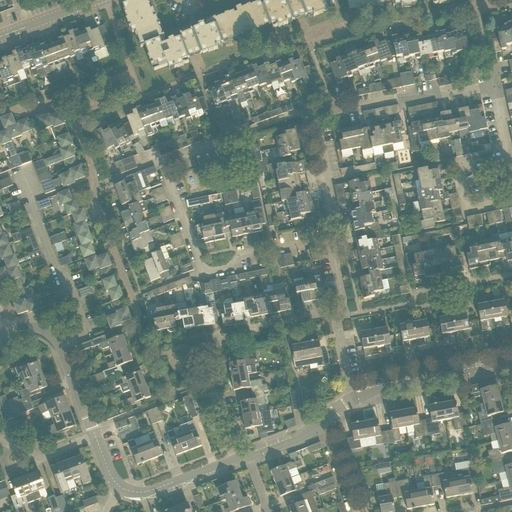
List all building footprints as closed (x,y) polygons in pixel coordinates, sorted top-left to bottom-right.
[(148,1),(147,1),(146,0),(135,0),(123,5),(125,11),(124,11),(126,19),(125,19),(129,28),(130,28),(132,33),(134,32),(137,39),(161,30),(159,22),(158,23),(153,9),(150,10),(148,5),(149,4),(148,1)] [(257,3),(254,5),(262,28),(271,25),(272,28),(278,26),(278,27),(288,24),(287,23),(292,21),(294,20),(300,18),(292,0),(275,0),(274,1),(273,0),(268,0),(269,2),(264,4),(264,3),(261,4),(260,1),(259,1),(259,3),(257,3)] [(292,0),(300,18),(305,16),(307,15),(308,17),(313,16),(313,17),(322,13),(322,12),(330,9),(329,8),(335,6),(332,0),(292,0)] [(347,0),(350,11),(355,10),(356,11),(364,10),(364,11),(374,9),(373,8),(373,4),(377,4),(378,7),(381,6),(381,5),(378,5),(377,2),(384,0),(385,0),(386,4),(385,0),(347,0)] [(385,0),(386,4),(385,0),(393,0),(394,2),(392,2),(392,4),(393,7),(395,7),(396,9),(401,8),(401,9),(410,7),(411,6),(424,3),(423,0),(385,0)] [(251,33),(262,28),(254,5),(250,6),(249,5),(246,6),(246,7),(241,9),(240,7),(235,9),(237,13),(234,14),(233,12),(228,14),(227,13),(224,14),(224,16),(220,17),(228,40),(227,36),(234,33),(236,37),(233,38),(234,39),(237,38),(238,39),(251,34),(251,33)] [(191,32),(186,34),(195,56),(200,54),(202,53),(208,51),(208,52),(217,49),(217,48),(222,46),(221,44),(223,43),(223,42),(221,42),(219,39),(227,36),(228,40),(220,17),(215,19),(215,18),(211,19),(212,20),(206,22),(207,25),(204,26),(203,23),(193,27),(194,31),(192,31),(191,29),(190,30),(190,31),(191,32)] [(511,43),(508,24),(503,25),(504,28),(497,30),(498,38),(496,39),(492,40),(494,53),(501,52),(500,50),(505,49),(505,46),(511,44),(511,43)] [(104,47),(111,44),(104,26),(97,28),(97,29),(91,32),(90,28),(86,30),(93,51),(100,48),(100,51),(105,49),(104,47)] [(81,51),(82,55),(88,53),(90,59),(96,57),(93,51),(86,30),(85,30),(85,31),(79,34),(78,30),(73,32),(81,51)] [(165,38),(163,34),(161,30),(137,39),(140,48),(145,46),(148,57),(147,57),(151,66),(152,66),(154,71),(167,66),(169,70),(174,68),(174,69),(183,66),(183,65),(188,63),(187,59),(195,56),(185,32),(180,34),(181,37),(179,38),(179,39),(174,41),(173,39),(168,40),(169,43),(166,44),(164,39),(165,38)] [(69,36),(63,39),(70,57),(72,64),(78,62),(78,61),(76,55),(75,56),(75,53),(81,51),(73,32),(73,31),(68,33),(69,36)] [(444,53),(439,32),(435,33),(435,36),(428,38),(433,58),(437,57),(436,54),(443,52),(444,53)] [(440,32),(439,32),(444,53),(445,58),(452,57),(452,55),(457,54),(457,53),(452,33),(452,34),(445,35),(445,32),(440,33),(440,32)] [(465,34),(458,35),(457,32),(452,33),(457,53),(463,52),(464,55),(468,54),(469,55),(476,54),(473,41),(466,42),(465,34)] [(404,38),(397,39),(396,36),(392,37),(396,57),(402,56),(403,60),(408,58),(408,57),(404,37),(403,37),(404,38)] [(416,38),(409,39),(409,36),(404,37),(408,57),(414,56),(415,59),(421,57),(416,37),(416,38)] [(428,38),(422,39),(421,36),(416,37),(421,57),(427,56),(427,59),(433,58),(428,38)] [(70,57),(63,39),(62,37),(58,39),(59,43),(53,45),(62,71),(67,69),(64,60),(70,59),(72,64),(70,57)] [(395,58),(396,57),(392,37),(391,37),(392,40),(386,43),(385,42),(378,44),(377,41),(373,43),(380,62),(386,60),(388,63),(392,61),(390,57),(395,56),(395,58)] [(380,62),(373,43),(372,41),(367,43),(369,47),(363,49),(370,68),(373,67),(372,63),(379,61),(379,62),(380,62)] [(53,45),(46,48),(44,44),(40,46),(50,73),(55,71),(56,73),(62,71),(53,45)] [(32,46),(28,48),(38,74),(39,78),(45,76),(45,75),(50,73),(40,46),(39,46),(40,47),(34,50),(32,46)] [(20,48),(15,50),(16,51),(22,68),(23,70),(30,67),(31,70),(30,70),(33,77),(38,74),(28,48),(27,48),(28,49),(21,52),(20,48)] [(363,49),(356,52),(354,48),(350,50),(357,69),(363,67),(364,70),(370,68),(363,49)] [(356,69),(357,69),(350,50),(349,50),(350,51),(346,53),(347,56),(340,59),(348,78),(352,76),(351,73),(357,71),(356,69)] [(13,56),(6,59),(13,77),(16,84),(21,82),(21,81),(19,76),(18,76),(17,73),(23,71),(23,70),(22,68),(16,51),(11,53),(13,56)] [(0,78),(1,79),(3,85),(4,88),(16,84),(13,77),(6,59),(6,57),(1,59),(2,63),(0,63),(0,78)] [(348,78),(340,59),(340,57),(335,59),(336,63),(330,65),(332,73),(326,76),(331,88),(338,86),(337,85),(342,83),(341,80),(347,77),(347,78),(348,78)] [(300,60),(294,63),(292,59),(287,61),(288,62),(295,82),(295,81),(302,78),(303,82),(307,80),(308,81),(315,78),(310,66),(303,68),(300,60)] [(288,62),(281,65),(280,61),(275,63),(276,64),(283,83),(289,80),(291,84),(295,82),(288,62)] [(276,64),(269,67),(268,63),(263,65),(264,66),(271,84),(277,82),(278,86),(283,84),(283,83),(276,64)] [(264,66),(257,69),(256,65),(252,67),(258,85),(259,87),(265,84),(267,88),(271,86),(271,85),(271,84),(264,66)] [(258,85),(252,67),(251,66),(246,68),(248,71),(241,73),(249,93),(253,91),(251,88),(258,85),(258,87),(259,87),(258,85)] [(402,74),(400,74),(400,78),(401,81),(402,87),(414,84),(413,79),(411,72),(402,74)] [(241,73),(234,76),(233,73),(228,75),(229,76),(236,94),(242,92),(245,101),(250,99),(248,93),(249,93),(241,73)] [(461,75),(454,76),(454,74),(449,75),(451,85),(462,83),(461,75)] [(236,95),(236,94),(229,76),(224,77),(226,81),(219,83),(227,103),(231,101),(229,98),(236,95)] [(389,90),(396,88),(394,80),(387,81),(388,84),(389,90)] [(227,103),(219,83),(219,82),(214,84),(215,87),(208,90),(216,109),(221,108),(219,104),(225,102),(226,103),(227,103)] [(187,95),(183,97),(191,118),(192,122),(198,120),(198,117),(203,116),(202,112),(208,110),(203,97),(197,99),(196,96),(189,99),(187,95)] [(186,119),(190,118),(183,97),(183,98),(177,101),(175,97),(171,99),(178,120),(179,120),(178,119),(185,116),(186,119)] [(158,100),(168,126),(166,121),(172,118),(174,122),(174,123),(175,126),(180,124),(178,120),(171,99),(170,99),(171,100),(165,103),(163,99),(159,101),(158,100)] [(162,128),(168,126),(158,100),(154,102),(155,105),(149,107),(156,127),(161,125),(162,128)] [(479,131),(487,129),(482,105),(468,108),(469,112),(470,118),(466,119),(469,134),(479,131)] [(140,107),(136,108),(144,129),(147,137),(154,135),(151,129),(156,127),(149,107),(142,110),(140,107)] [(137,131),(144,129),(136,108),(135,108),(136,110),(132,111),(133,115),(126,117),(128,123),(122,126),(121,125),(131,144),(131,143),(128,138),(133,135),(134,137),(139,135),(137,131)] [(470,118),(469,112),(468,108),(457,110),(459,116),(455,117),(458,132),(459,136),(469,135),(469,134),(466,119),(470,118)] [(269,112),(268,113),(268,112),(262,114),(262,115),(258,117),(260,122),(271,118),(269,112)] [(455,117),(452,118),(450,112),(440,114),(441,118),(442,124),(446,124),(448,134),(458,132),(455,117)] [(62,125),(64,124),(60,113),(38,121),(42,131),(51,127),(52,128),(50,129),(54,139),(57,138),(66,135),(62,125)] [(442,124),(441,118),(440,114),(430,116),(433,130),(437,129),(439,140),(449,138),(448,134),(446,124),(442,124)] [(437,129),(433,130),(430,116),(431,120),(421,122),(423,132),(426,131),(429,142),(439,140),(437,129)] [(31,129),(27,119),(27,118),(16,123),(17,125),(6,129),(7,131),(10,140),(21,136),(20,133),(31,129)] [(247,124),(245,118),(234,123),(236,128),(247,124)] [(224,120),(216,123),(220,134),(228,131),(224,120)] [(392,124),(391,120),(381,122),(384,136),(380,137),(384,155),(393,153),(392,145),(390,135),(394,134),(392,124)] [(380,137),(384,136),(381,122),(382,126),(372,128),(374,138),(370,139),(373,157),(384,155),(380,137)] [(401,137),(405,136),(402,122),(392,124),(394,134),(390,135),(392,145),(402,143),(401,137)] [(426,131),(423,132),(421,122),(411,124),(411,128),(407,129),(412,153),(421,151),(420,149),(430,147),(429,142),(426,131)] [(361,126),(355,127),(355,123),(350,124),(353,138),(349,139),(351,149),(357,148),(358,152),(362,151),(359,137),(363,136),(361,126)] [(349,139),(353,138),(350,124),(351,128),(337,131),(342,159),(352,157),(350,150),(351,149),(349,139)] [(363,136),(359,137),(362,151),(372,149),(373,157),(370,139),(374,138),(372,128),(366,129),(365,124),(361,125),(361,126),(363,136)] [(127,146),(131,144),(121,125),(115,129),(113,125),(108,128),(119,147),(120,147),(119,146),(125,143),(127,146)] [(115,150),(119,147),(108,128),(109,129),(103,132),(101,129),(97,132),(107,150),(113,146),(115,150)] [(288,142),(297,140),(295,130),(281,133),(282,137),(276,138),(278,148),(289,146),(288,142)] [(10,140),(7,131),(0,133),(0,145),(0,146),(5,144),(10,157),(8,158),(12,169),(20,166),(20,165),(16,155),(10,140)] [(200,142),(197,133),(196,131),(190,133),(192,139),(187,141),(189,146),(200,142)] [(263,140),(261,134),(261,133),(250,135),(251,142),(263,140)] [(70,146),(72,145),(68,134),(66,135),(57,138),(54,139),(55,140),(57,139),(60,150),(58,150),(60,154),(44,160),(46,166),(74,156),(70,146)] [(187,141),(186,141),(184,135),(173,139),(178,150),(189,146),(187,141)] [(166,155),(178,150),(173,139),(173,140),(175,145),(170,147),(167,141),(162,143),(166,155)] [(463,156),(461,144),(460,139),(453,141),(454,146),(456,158),(463,156)] [(295,151),(300,150),(297,140),(288,142),(289,146),(278,148),(280,159),(296,155),(295,151)] [(160,157),(166,155),(162,143),(151,148),(153,153),(158,151),(160,157)] [(470,155),(470,154),(467,143),(461,144),(463,156),(470,155)] [(485,152),(484,151),(483,145),(471,147),(473,154),(485,152)] [(31,161),(28,152),(24,154),(24,152),(16,155),(20,165),(31,161)] [(260,152),(253,153),(255,161),(261,160),(260,152)] [(80,166),(78,167),(74,156),(46,166),(46,167),(63,161),(66,172),(59,174),(60,178),(51,182),(50,178),(39,182),(44,195),(74,183),(73,182),(84,177),(80,166)] [(135,162),(133,157),(133,156),(121,161),(123,166),(135,162)] [(256,168),(268,165),(267,159),(261,160),(255,161),(256,168)] [(46,166),(44,160),(43,160),(32,164),(35,171),(46,166)] [(125,172),(123,166),(121,161),(114,163),(118,175),(125,172)] [(288,161),(268,165),(269,172),(270,173),(276,172),(278,182),(288,180),(288,176),(297,174),(305,172),(303,162),(289,165),(288,161)] [(125,172),(137,168),(135,162),(123,166),(125,172)] [(268,165),(256,168),(258,174),(260,186),(266,185),(263,173),(269,172),(268,165)] [(46,167),(46,166),(35,171),(37,176),(48,172),(46,167)] [(355,168),(354,166),(340,169),(342,176),(356,173),(355,168)] [(435,167),(437,167),(437,166),(417,171),(419,181),(429,178),(430,182),(440,180),(438,170),(436,171),(435,167)] [(146,177),(157,173),(154,167),(143,171),(146,177)] [(127,181),(114,186),(118,196),(128,192),(129,196),(143,190),(139,180),(146,177),(143,171),(125,178),(127,181)] [(39,182),(50,178),(48,172),(37,176),(39,182)] [(299,184),(297,174),(288,176),(288,180),(278,182),(280,192),(291,189),(290,186),(299,184)] [(0,187),(1,190),(12,186),(9,178),(0,181),(0,187)] [(419,181),(415,181),(417,191),(421,191),(431,188),(432,193),(438,192),(442,191),(440,180),(430,182),(429,178),(419,181)] [(348,183),(342,184),(343,188),(349,187),(350,193),(360,190),(362,195),(371,193),(369,183),(363,184),(362,180),(348,183)] [(305,188),(301,189),(299,184),(290,186),(291,189),(280,192),(282,202),(286,201),(297,199),(296,195),(309,192),(306,193),(305,188)] [(260,198),(259,196),(257,186),(250,188),(253,200),(260,198)] [(153,198),(165,194),(162,187),(151,192),(153,198)] [(421,191),(417,191),(419,202),(430,199),(431,203),(440,201),(444,200),(449,199),(448,193),(443,194),(442,191),(438,192),(432,193),(431,188),(421,191)] [(141,197),(145,196),(143,190),(129,196),(128,192),(118,196),(121,206),(124,205),(125,209),(142,202),(141,197)] [(350,193),(336,196),(337,200),(345,198),(346,198),(351,197),(352,204),(354,203),(355,207),(369,204),(373,203),(371,193),(362,195),(360,190),(350,193)] [(72,201),(69,191),(68,191),(56,195),(61,206),(63,206),(67,215),(78,211),(74,201),(72,201)] [(238,203),(236,191),(230,192),(232,204),(238,203)] [(225,206),(232,204),(230,192),(222,194),(225,206)] [(282,202),(283,207),(287,206),(288,211),(299,208),(298,204),(311,201),(309,192),(296,195),(297,199),(286,201),(282,202)] [(155,204),(167,200),(165,194),(153,198),(155,204)] [(402,194),(397,195),(399,206),(406,204),(403,194),(402,194)] [(210,202),(211,202),(209,196),(198,199),(200,205),(210,203),(210,202)] [(389,210),(396,208),(394,198),(387,200),(389,210)] [(39,211),(50,206),(47,199),(36,203),(39,211)] [(444,200),(431,203),(430,199),(419,202),(421,211),(432,209),(433,213),(442,211),(441,205),(445,204),(444,200)] [(9,214),(21,209),(18,201),(6,206),(9,214)] [(305,214),(314,212),(311,201),(298,204),(299,208),(288,211),(284,212),(285,217),(289,216),(290,221),(306,218),(305,214)] [(142,213),(147,211),(144,202),(142,202),(125,209),(126,212),(120,214),(124,223),(134,220),(133,216),(142,213)] [(356,210),(349,212),(352,222),(362,220),(362,216),(371,214),(375,213),(373,203),(369,204),(355,207),(356,210)] [(161,217),(172,213),(169,206),(158,211),(161,217)] [(261,225),(265,225),(262,208),(253,210),(254,211),(244,213),(246,223),(250,222),(253,233),(262,231),(261,225)] [(392,220),(398,218),(396,208),(389,210),(392,220)] [(442,211),(433,213),(432,209),(421,211),(423,222),(420,223),(422,230),(435,227),(435,224),(444,222),(442,211)] [(85,222),(87,221),(83,210),(78,211),(67,215),(70,214),(74,223),(72,224),(76,236),(88,231),(85,222)] [(502,222),(500,211),(493,212),(495,224),(502,222)] [(489,225),(495,224),(493,212),(486,213),(489,225)] [(136,226),(146,223),(142,213),(133,216),(134,220),(124,223),(124,224),(121,225),(122,229),(125,227),(127,233),(138,229),(136,226)] [(163,223),(174,219),(172,213),(161,217),(158,218),(160,224),(163,223)] [(250,222),(246,223),(244,213),(234,215),(236,225),(239,224),(242,235),(253,233),(250,222)] [(227,232),(224,217),(223,214),(213,216),(215,226),(211,226),(215,242),(225,239),(223,233),(227,232)] [(273,215),(272,215),(272,214),(266,215),(269,227),(275,226),(273,215)] [(373,221),(371,214),(362,216),(362,220),(352,222),(354,232),(364,230),(364,234),(378,232),(379,231),(380,231),(379,228),(378,225),(377,223),(373,221)] [(239,224),(236,225),(234,215),(224,217),(227,232),(231,231),(232,238),(242,235),(239,224)] [(482,226),(480,215),(473,216),(476,228),(482,226)] [(211,226),(215,226),(213,216),(203,218),(204,225),(196,226),(199,240),(203,239),(204,244),(215,242),(211,226)] [(469,229),(476,228),(473,216),(466,217),(469,229)] [(140,235),(149,232),(146,223),(136,226),(138,229),(127,233),(125,234),(126,238),(129,237),(131,243),(141,239),(140,235)] [(23,239),(33,236),(30,228),(11,236),(14,243),(23,239)] [(76,236),(71,238),(75,248),(78,247),(83,259),(85,258),(95,255),(91,244),(93,243),(88,231),(76,236)] [(432,239),(442,236),(441,231),(430,233),(432,239)] [(53,246),(67,240),(64,232),(49,238),(53,246)] [(145,253),(156,249),(149,232),(140,235),(141,239),(131,243),(135,253),(143,250),(145,253)] [(377,241),(379,240),(378,232),(364,234),(365,238),(355,240),(357,250),(356,251),(368,248),(369,252),(379,250),(377,241)] [(171,243),(182,239),(180,233),(169,237),(171,243)] [(499,242),(498,238),(498,234),(492,235),(492,239),(488,240),(491,250),(487,251),(489,261),(499,259),(498,257),(503,257),(499,242)] [(393,247),(399,246),(397,235),(390,237),(393,247)] [(30,261),(41,257),(33,236),(23,239),(14,243),(28,238),(33,252),(28,254),(30,261)] [(173,250),(184,246),(182,239),(171,243),(173,250)] [(487,251),(491,250),(488,240),(479,242),(481,252),(477,253),(480,267),(489,265),(488,262),(489,261),(487,251)] [(511,250),(510,240),(499,242),(503,257),(506,256),(507,262),(511,260),(511,250)] [(468,244),(464,245),(465,252),(468,266),(469,270),(480,267),(477,253),(481,252),(479,242),(468,244)] [(14,254),(11,255),(7,246),(0,248),(0,256),(1,260),(4,260),(7,270),(18,266),(14,254)] [(155,264),(169,259),(164,246),(156,249),(145,253),(148,261),(143,263),(146,272),(157,268),(155,264)] [(395,257),(401,256),(399,246),(393,247),(395,257)] [(454,247),(445,249),(447,264),(451,263),(452,269),(453,273),(457,272),(463,271),(463,268),(462,267),(458,247),(454,248),(454,247)] [(319,260),(319,258),(317,248),(310,250),(312,262),(319,260)] [(379,250),(369,252),(368,248),(356,251),(355,253),(357,261),(360,261),(370,258),(371,262),(381,260),(379,250)] [(451,263),(447,264),(445,249),(444,250),(445,254),(435,256),(438,270),(441,269),(443,275),(453,273),(452,269),(451,263)] [(424,254),(419,255),(418,252),(405,255),(408,271),(413,270),(415,280),(416,281),(425,279),(424,275),(423,269),(427,268),(425,258),(424,254)] [(294,266),(291,254),(285,255),(287,267),(294,266)] [(61,267),(72,263),(69,255),(58,260),(61,267)] [(109,267),(111,266),(107,255),(97,258),(95,256),(83,261),(88,273),(99,268),(99,269),(97,270),(101,281),(113,277),(109,267)] [(280,269),(287,267),(285,255),(278,257),(280,269)] [(397,267),(403,265),(401,256),(395,257),(397,267)] [(434,271),(438,270),(435,256),(425,258),(427,268),(423,269),(424,275),(425,279),(436,277),(434,271)] [(33,269),(44,265),(41,257),(30,261),(33,269)] [(381,260),(371,262),(370,258),(360,261),(362,271),(364,270),(365,274),(383,270),(381,260)] [(165,261),(169,260),(169,259),(155,264),(157,268),(146,272),(150,282),(163,277),(162,274),(168,271),(165,261)] [(182,274),(194,270),(191,264),(180,268),(182,274)] [(394,278),(406,275),(403,265),(397,267),(392,269),(394,278)] [(16,267),(18,266),(7,270),(5,271),(9,281),(7,282),(11,293),(22,289),(18,279),(20,278),(16,267)] [(260,277),(269,275),(268,269),(259,271),(260,277)] [(379,271),(383,270),(365,274),(365,277),(359,279),(361,289),(372,287),(371,282),(381,280),(379,271)] [(250,279),(260,277),(259,271),(249,273),(250,278),(250,279)] [(250,279),(250,278),(249,273),(238,275),(239,281),(250,279)] [(409,293),(409,291),(406,275),(394,278),(394,279),(399,278),(401,287),(399,287),(401,295),(409,293)] [(238,287),(235,276),(228,277),(231,289),(238,287)] [(315,280),(305,281),(307,292),(311,291),(313,301),(322,299),(321,290),(322,290),(319,276),(314,277),(315,280)] [(119,287),(117,287),(113,277),(101,281),(106,293),(107,292),(111,301),(123,297),(119,287)] [(183,286),(192,282),(190,277),(181,280),(183,286)] [(173,290),(183,286),(181,280),(171,284),(173,290)] [(213,293),(219,291),(217,280),(210,281),(213,293)] [(383,291),(381,281),(381,280),(371,282),(372,287),(361,289),(364,299),(378,296),(377,292),(383,291)] [(204,295),(213,293),(210,281),(201,283),(204,295)] [(311,291),(307,292),(305,281),(294,283),(297,298),(301,297),(302,303),(313,301),(311,291)] [(164,293),(173,290),(171,284),(161,288),(164,293)] [(288,290),(284,290),(282,284),(272,285),(273,292),(275,302),(279,301),(281,312),(291,310),(288,297),(289,297),(288,290)] [(80,298),(91,294),(89,286),(78,290),(80,298)] [(22,289),(11,293),(15,303),(13,304),(17,315),(28,311),(39,307),(36,298),(25,302),(25,300),(27,300),(22,288),(22,289)] [(150,298),(164,293),(161,288),(152,291),(148,293),(150,298)] [(279,301),(275,302),(273,292),(263,294),(265,304),(269,303),(271,317),(275,316),(274,313),(281,312),(279,301)] [(55,293),(41,298),(45,307),(59,302),(55,293)] [(269,303),(265,304),(263,294),(253,296),(255,306),(259,305),(261,319),(265,318),(264,315),(270,314),(271,317),(269,303)] [(259,305),(255,306),(253,296),(242,298),(243,302),(246,317),(250,316),(250,318),(260,316),(261,319),(259,305)] [(121,299),(123,298),(123,297),(111,301),(111,302),(109,303),(114,315),(106,318),(109,327),(131,319),(127,308),(125,309),(121,299)] [(234,304),(233,304),(232,297),(227,298),(225,299),(223,303),(224,309),(219,310),(220,317),(221,317),(223,327),(234,325),(232,315),(236,314),(234,304)] [(502,326),(508,325),(504,300),(491,303),(494,320),(501,318),(502,326)] [(190,301),(186,302),(187,308),(189,318),(193,317),(195,328),(195,331),(198,330),(198,327),(205,326),(203,315),(199,316),(197,306),(192,307),(190,301)] [(236,314),(232,315),(234,325),(235,328),(244,326),(243,317),(246,317),(243,302),(234,304),(236,314)] [(207,304),(197,306),(199,316),(203,315),(205,326),(215,324),(214,322),(218,321),(215,303),(207,304)] [(486,321),(494,320),(491,303),(477,305),(481,330),(487,329),(486,321)] [(177,310),(176,306),(166,308),(168,317),(164,318),(166,329),(167,329),(167,331),(170,333),(177,331),(175,325),(180,324),(177,310)] [(164,318),(168,317),(166,308),(155,310),(157,316),(153,317),(155,331),(166,329),(164,318)] [(193,317),(189,318),(187,308),(177,310),(180,324),(183,323),(184,330),(195,328),(193,317)] [(470,338),(467,323),(466,313),(452,316),(456,332),(462,331),(464,339),(470,338)] [(447,334),(456,332),(452,316),(439,318),(443,342),(449,341),(447,334)] [(431,345),(428,330),(426,320),(413,323),(416,340),(423,338),(424,346),(431,345)] [(408,341),(416,340),(413,323),(399,325),(404,350),(409,349),(408,341)] [(392,352),(389,337),(387,328),(374,330),(377,347),(384,345),(385,354),(392,352)] [(368,348),(377,347),(374,330),(360,333),(365,357),(370,356),(368,348)] [(123,336),(107,341),(105,335),(78,346),(80,352),(100,344),(102,350),(110,347),(112,355),(128,349),(123,336)] [(485,353),(484,343),(482,335),(476,336),(479,354),(485,353)] [(474,355),(479,354),(476,336),(470,337),(474,355)] [(327,353),(321,354),(318,341),(305,343),(309,366),(316,364),(317,367),(329,365),(327,353)] [(302,367),(309,366),(305,343),(292,346),(295,362),(293,362),(294,368),(295,368),(296,371),(302,370),(302,367)] [(446,360),(444,350),(444,346),(438,347),(441,361),(446,360)] [(434,362),(441,361),(438,347),(432,348),(434,362)] [(119,366),(132,361),(128,349),(112,355),(115,362),(107,365),(109,369),(101,372),(101,373),(90,378),(92,383),(105,378),(121,373),(119,366)] [(256,365),(258,365),(256,352),(240,355),(242,361),(228,364),(231,378),(249,374),(257,373),(256,365)] [(407,367),(405,357),(404,353),(398,355),(401,368),(407,367)] [(395,369),(401,368),(398,355),(392,356),(395,369)] [(368,375),(367,374),(365,361),(359,362),(361,376),(368,375)] [(37,363),(30,366),(29,363),(11,370),(14,378),(19,376),(22,383),(42,375),(37,363)] [(141,372),(113,382),(115,387),(119,386),(122,393),(130,390),(146,384),(141,372)] [(249,374),(231,378),(233,391),(251,388),(252,394),(263,392),(263,391),(268,391),(266,384),(262,385),(261,379),(250,381),(249,374)] [(17,398),(7,402),(13,418),(20,416),(19,415),(17,408),(31,402),(29,397),(40,393),(39,390),(46,387),(42,375),(22,383),(25,389),(18,392),(21,400),(18,401),(17,398)] [(94,389),(107,384),(105,378),(92,383),(94,389)] [(496,386),(484,389),(483,383),(470,386),(472,395),(473,398),(480,396),(482,404),(499,399),(496,386)] [(146,384),(130,390),(132,398),(121,402),(123,408),(150,397),(146,384)] [(304,408),(303,399),(301,390),(289,392),(290,397),(297,396),(299,409),(304,408)] [(253,400),(240,402),(242,416),(259,413),(258,405),(265,404),(264,396),(263,392),(252,394),(253,400)] [(194,409),(198,407),(193,394),(190,396),(194,409)] [(5,396),(0,397),(0,402),(7,421),(13,418),(7,402),(5,396)] [(197,416),(194,409),(190,396),(183,398),(191,418),(197,416)] [(293,411),(299,409),(297,396),(290,397),(293,411)] [(51,419),(70,412),(64,398),(38,408),(40,415),(42,414),(44,421),(51,419)] [(481,412),(477,413),(480,425),(493,421),(491,416),(503,413),(499,399),(482,404),(479,405),(481,412)] [(464,413),(458,414),(455,401),(442,404),(445,420),(452,419),(454,431),(467,428),(464,413)] [(19,415),(33,409),(31,402),(17,408),(19,415)] [(437,422),(445,420),(442,404),(428,406),(431,419),(425,420),(427,436),(439,434),(437,422)] [(162,421),(161,417),(157,408),(152,410),(157,423),(162,421)] [(425,420),(418,421),(416,408),(403,411),(406,427),(412,426),(415,438),(427,436),(425,420)] [(119,416),(118,415),(117,410),(104,415),(106,421),(119,416)] [(151,425),(157,423),(152,410),(146,412),(151,425)] [(269,411),(259,413),(242,416),(245,429),(258,427),(259,434),(273,432),(269,411)] [(397,429),(406,427),(403,411),(389,413),(392,431),(386,432),(388,444),(399,442),(397,429)] [(50,435),(75,426),(70,412),(51,419),(53,425),(47,428),(50,435)] [(130,425),(128,419),(114,424),(117,430),(130,425)] [(386,432),(380,433),(377,420),(364,422),(367,439),(374,437),(376,446),(388,444),(386,432)] [(193,421),(180,426),(183,435),(189,451),(201,446),(198,437),(199,436),(193,421)] [(511,430),(510,424),(495,428),(493,421),(480,425),(483,437),(494,434),(496,441),(511,436),(511,430)] [(359,440),(367,439),(364,422),(350,425),(353,438),(347,439),(349,451),(360,449),(359,440)] [(30,442),(37,440),(31,426),(25,429),(29,439),(30,442)] [(183,435),(175,438),(172,430),(167,432),(169,435),(168,435),(176,456),(189,451),(183,435)] [(162,456),(159,446),(154,433),(148,434),(151,441),(143,444),(150,461),(162,456)] [(505,453),(511,451),(511,436),(496,441),(498,449),(487,452),(490,463),(507,459),(505,453)] [(133,440),(128,442),(137,465),(150,461),(143,444),(136,447),(133,440)] [(309,453),(322,449),(320,443),(307,448),(309,453)] [(82,485),(91,482),(81,456),(66,462),(74,481),(80,479),(82,485)] [(431,457),(424,459),(425,466),(428,465),(432,465),(431,457)] [(507,459),(490,463),(493,476),(497,475),(505,473),(507,480),(511,478),(511,464),(509,465),(507,459)] [(66,483),(74,481),(66,462),(51,468),(61,494),(69,491),(66,483)] [(294,463),(270,472),(275,484),(290,478),(288,471),(296,468),(294,463)] [(476,479),(474,469),(474,468),(454,472),(459,496),(472,494),(470,480),(476,479)] [(445,499),(459,496),(454,472),(453,472),(455,481),(447,482),(446,473),(435,475),(437,487),(443,485),(445,499)] [(38,491),(45,489),(39,473),(25,478),(34,501),(41,498),(38,491)] [(280,497),(303,488),(298,475),(290,478),(275,484),(280,497)] [(431,488),(437,487),(435,475),(422,477),(424,491),(418,492),(421,507),(434,505),(431,488)] [(309,492),(316,490),(335,482),(333,477),(307,487),(309,492)] [(27,504),(34,501),(25,478),(12,483),(18,499),(25,496),(27,504)] [(498,491),(501,502),(511,499),(511,478),(507,480),(499,482),(507,480),(509,488),(498,491)] [(376,492),(375,492),(376,499),(378,499),(380,511),(394,511),(392,499),(398,498),(395,482),(395,479),(388,480),(388,484),(383,484),(384,490),(376,492)] [(418,492),(410,493),(407,480),(395,482),(398,498),(404,497),(407,510),(421,507),(418,492)] [(221,502),(226,500),(240,495),(235,481),(216,488),(221,502)] [(318,496),(337,488),(335,482),(316,490),(318,496)] [(0,498),(10,495),(7,489),(0,491),(0,498)] [(297,504),(288,507),(289,511),(314,511),(317,511),(313,499),(314,498),(312,491),(309,492),(297,497),(300,503),(297,504)] [(60,511),(65,511),(67,511),(62,495),(55,498),(54,496),(55,499),(59,509),(60,511)] [(198,510),(203,508),(199,495),(193,497),(198,510)] [(247,497),(242,499),(240,495),(226,500),(229,508),(224,510),(224,511),(233,511),(250,506),(247,497)] [(60,511),(59,509),(55,499),(54,496),(47,498),(52,511),(54,511),(55,511),(60,511)] [(85,508),(98,504),(96,497),(82,502),(85,508)] [(190,511),(187,503),(174,508),(175,511),(190,511)]
